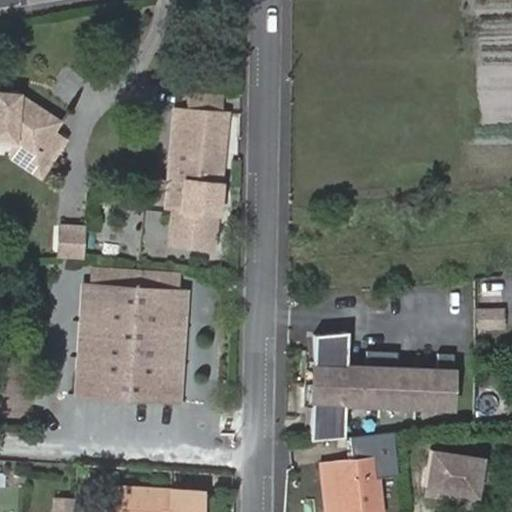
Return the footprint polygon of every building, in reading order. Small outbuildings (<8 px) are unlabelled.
[(191,92),(189,109),(219,113),(220,96),(191,92)] [(0,93),(0,138),(17,139),(40,154),(54,131),(60,121),(19,94),(0,93)] [(219,113),(176,108),(166,204),(173,204),(169,244),(212,248),(225,114),(219,113)] [(54,131),(40,154),(17,139),(16,157),(44,175),(67,139),(54,131)] [(83,227),(58,226),(55,256),(81,258),(83,227)] [(92,281),(180,286),(181,271),(93,266),(92,281)] [(89,393),(96,283),(88,283),(81,393),(89,393)] [(181,289),(96,283),(89,393),(173,399),(181,289)] [(502,310),(477,310),(477,325),(502,325),(502,310)] [(310,333),(309,436),(343,433),(343,402),(449,403),(449,349),(434,349),(434,365),(393,365),(393,349),(363,349),(363,364),(343,364),(344,331),(310,333)] [(392,439),(378,441),(380,458),(394,456),(392,439)] [(482,456),(430,448),(424,487),(476,496),(482,456)] [(340,511),(381,511),(376,459),(336,463),(340,511)] [(340,511),(336,463),(321,464),(325,511),(340,511)] [(196,511),(198,492),(113,487),(111,511),(196,511)]
